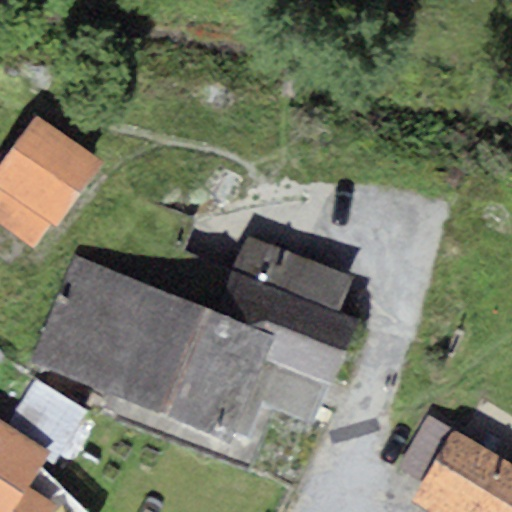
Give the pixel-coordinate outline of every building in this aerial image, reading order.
[(56,228),(104,161),(36,113),(0,163),(0,225),(31,248),(49,223),(56,228)] [(349,280),(247,235),(212,312),(274,338),(249,397),(262,402),(310,424),(356,321),(335,312),(349,280)] [(249,397),(274,338),(212,312),(75,255),(31,359),(242,448),(262,402),(249,397)] [(34,379),(6,423),(51,451),(44,462),(52,466),(87,412),(34,379)] [(420,482),(452,429),(429,415),(397,468),(420,482)] [(0,419),(0,511),(49,511),(54,506),(27,489),(44,462),(51,451),(6,423),(0,419)] [(511,511),(511,465),(452,429),(420,482),(408,503),(422,511),(511,511)]
